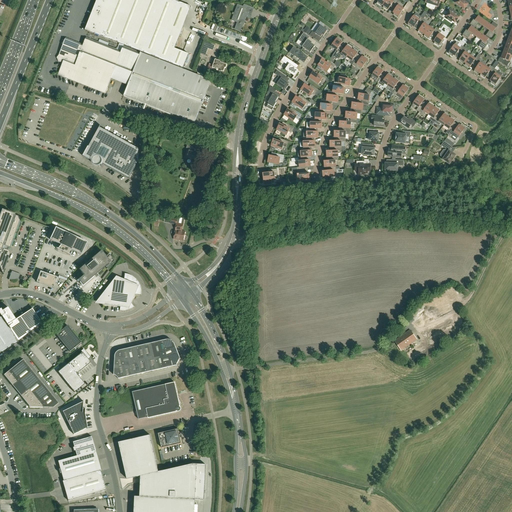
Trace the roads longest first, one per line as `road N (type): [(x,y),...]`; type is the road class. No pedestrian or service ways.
road 1 (track): [(511,223),(348,222),(230,241)]
road 2 (residential): [(230,241),(242,116),(283,0)]
road 3 (secondary): [(240,511),(246,462),(235,392),(217,336),(192,294)]
road 4 (secondary): [(186,285),(108,213),(0,161)]
road 5 (secondary): [(183,301),(222,372),(233,411),(233,511)]
road 6 (secondary): [(0,173),(111,227),(176,292)]
road 7 (unclassified): [(109,329),(96,407),(119,511)]
road 8 (residential): [(335,28),(278,110),(259,164)]
road 9 (residential): [(376,56),(330,125),(316,176)]
road 10 (primary): [(0,123),(49,0)]
road 11 (unknown): [(100,431),(57,453),(59,487),(14,498)]
